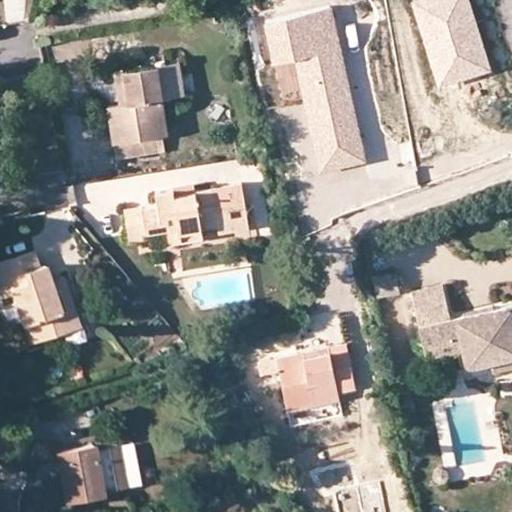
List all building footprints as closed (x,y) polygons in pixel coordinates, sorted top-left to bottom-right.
[(168,62),(124,69),(129,102),(121,103),(111,105),(119,158),(164,150),(161,134),(169,132),(163,99),(173,97),(168,62)] [(117,70),(121,103),(129,102),(124,69),(117,70)] [(249,228),(241,184),(195,190),(195,184),(156,190),(158,203),(126,208),(131,239),(144,237),(143,230),(162,227),(176,225),(177,232),(202,229),(218,226),(220,232),(249,228)] [(203,237),(202,229),(177,232),(176,225),(162,227),(165,242),(203,237)] [(9,288),(23,325),(32,323),(38,340),(70,329),(63,311),(74,308),(63,277),(51,281),(45,264),(39,266),(34,252),(0,263),(0,288),(1,291),(9,288)] [(395,270),(376,273),(381,302),(400,299),(395,270)] [(511,302),(450,316),(443,284),(413,291),(427,354),(460,346),(462,356),(465,361),(469,363),(474,363),(491,359),(493,369),(511,364),(511,302)] [(80,326),(74,308),(63,311),(70,329),(80,326)] [(29,343),(38,340),(32,323),(23,325),(29,343)] [(331,353),(329,345),(297,351),(298,359),(331,353)] [(338,389),(331,353),(298,359),(297,351),(279,355),(289,408),(314,403),(312,395),(338,389)] [(272,355),(257,360),(262,376),(278,370),(272,355)] [(340,398),(338,389),(312,395),(314,403),(340,398)] [(382,410),(377,391),(367,393),(371,412),(382,410)] [(103,495),(96,444),(57,451),(65,500),(103,495)] [(439,464),(436,466),(433,469),(432,472),(432,477),(434,479),(437,482),(443,482),(447,478),(449,475),(448,470),(446,466),(442,465),(439,464)]
